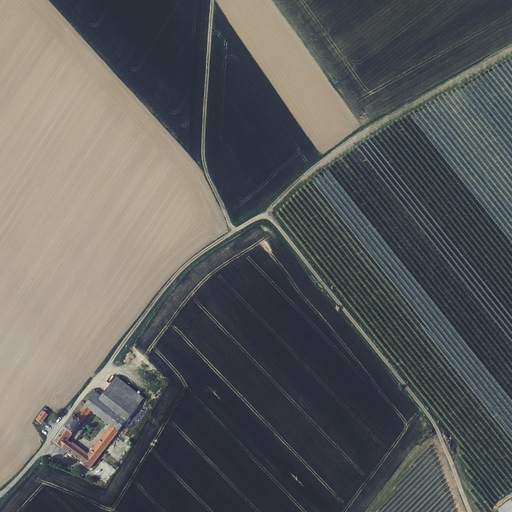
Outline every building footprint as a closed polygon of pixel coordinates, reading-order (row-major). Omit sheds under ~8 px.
[(94,391),(130,417),(144,399),(111,374),(104,383),(108,386),(102,394),(96,389),(94,391)] [(127,421),(130,417),(94,391),(83,405),(88,409),(92,412),(111,426),(88,455),(71,443),(66,450),(90,467),(106,447),(127,421)] [(79,403),(71,414),(74,417),(83,406),(79,403)] [(67,440),(88,409),(83,405),(83,406),(74,417),(71,414),(52,441),(61,447),(67,440)] [(33,421),(34,422),(37,419),(39,421),(45,413),(42,410),(33,421)] [(71,443),(67,440),(61,447),(66,450),(71,443)] [(511,511),(511,501),(500,510),(501,511),(511,511)]
